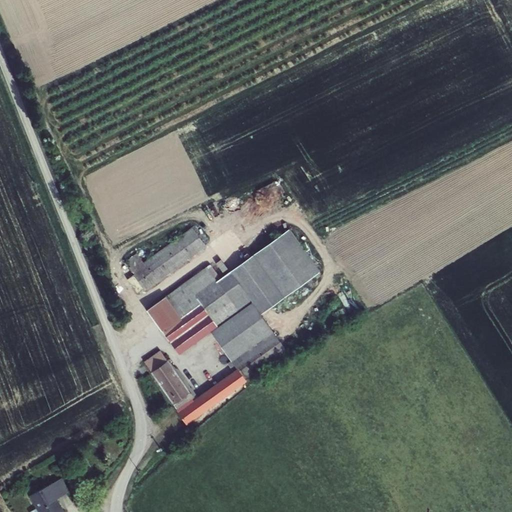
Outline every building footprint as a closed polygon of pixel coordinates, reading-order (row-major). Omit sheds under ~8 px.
[(137,254),(125,263),(145,290),(206,246),(193,228),(143,264),(137,254)] [(289,230),(220,279),(243,310),(252,304),(260,314),(319,272),(289,230)] [(210,265),(147,311),(178,354),(210,331),(237,369),(198,398),(195,400),(166,359),(160,351),(144,362),(187,424),(246,381),(288,351),(273,332),(260,314),(252,304),(243,310),(220,279),(210,265)] [(166,359),(195,400),(198,398),(169,357),(166,359)] [(84,455),(76,459),(83,471),(91,466),(84,455)] [(61,479),(30,496),(39,511),(62,511),(63,511),(56,499),(69,493),(61,479)]
